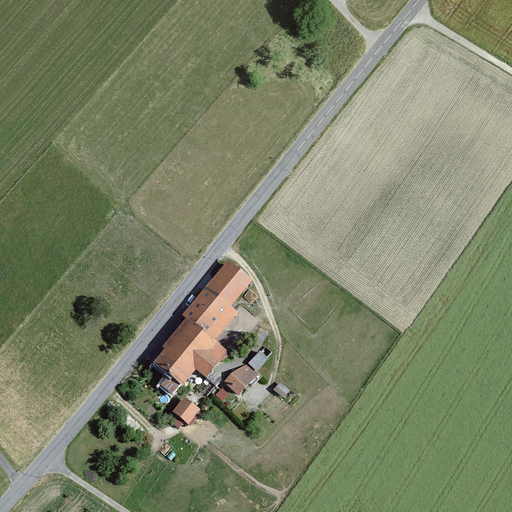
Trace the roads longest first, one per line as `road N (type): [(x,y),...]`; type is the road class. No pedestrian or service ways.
road 1 (tertiary): [(0,506),(153,335),(422,0)]
road 2 (unknown): [(223,248),(250,274),(270,321),(272,343),(260,366)]
